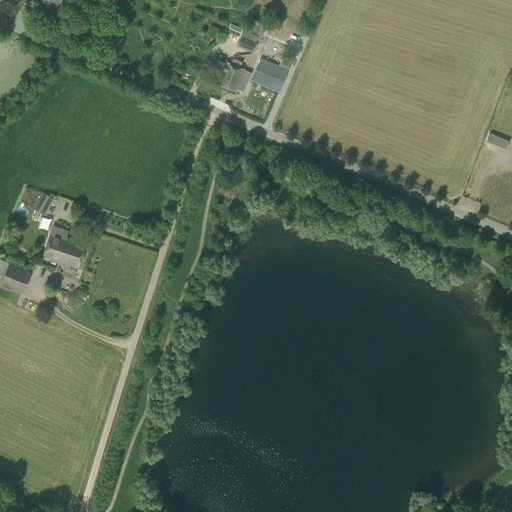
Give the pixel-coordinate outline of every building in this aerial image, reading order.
[(71,0),(42,0),(42,1),(55,10),(56,8),(64,13),(71,0)] [(262,36),(267,24),(252,18),(247,29),(262,36)] [(252,53),(256,42),(241,36),(237,46),(252,53)] [(230,64),(225,62),(225,61),(215,57),(210,69),(220,73),(216,83),(235,91),(244,70),(239,68),(242,62),(233,59),(230,64)] [(288,70),(260,58),(250,81),(278,93),(288,70)] [(490,134),(487,141),(494,144),(497,136),(490,134)] [(42,213),(50,197),(42,193),(33,209),(42,213)] [(70,244),(71,240),(65,238),(67,231),(53,226),(43,256),(56,261),(62,244),(68,246),(69,244),(70,244)] [(85,245),(71,240),(70,244),(69,244),(68,246),(62,244),(56,261),(77,268),(85,245)] [(16,265),(2,260),(0,259),(0,284),(0,285),(22,294),(31,272),(16,265)]
